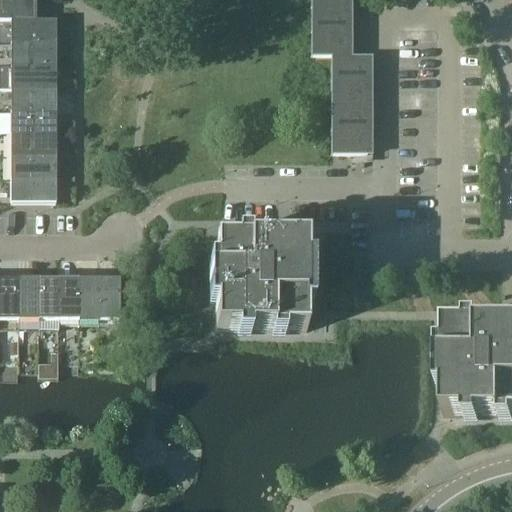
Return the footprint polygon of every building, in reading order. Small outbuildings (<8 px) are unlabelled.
[(35,24),(35,23),(35,1),(0,0),(0,24),(11,25),(11,24),(35,24)] [(345,61),(345,0),(314,0),(315,61),(335,61),(335,159),(365,159),(366,61),(345,61)] [(55,23),(35,23),(35,24),(11,24),(11,25),(11,47),(55,47),(55,23)] [(55,70),(55,47),(11,47),(11,70),(55,70)] [(55,93),(55,70),(11,70),(11,93),(55,93)] [(74,82),(65,83),(65,92),(74,92),(74,82)] [(55,116),(55,93),(11,93),(11,116),(55,116)] [(55,139),(55,116),(11,116),(11,139),(55,139)] [(55,162),(55,139),(11,139),(11,162),(55,162)] [(55,185),(55,162),(11,162),(11,185),(55,185)] [(55,207),(55,185),(11,185),(11,208),(55,207)] [(215,334),(306,334),(306,258),(314,258),(314,234),(302,234),(302,243),(215,243),(215,334)] [(175,283),(175,266),(159,266),(159,284),(175,283)] [(0,324),(19,324),(19,283),(0,282),(0,324)] [(39,324),(39,283),(19,283),(19,324),(39,324)] [(59,324),(59,283),(39,283),(39,324),(59,324)] [(79,324),(79,283),(59,283),(59,324),(79,324)] [(99,324),(99,283),(79,283),(79,324),(99,324)] [(119,324),(119,283),(99,283),(99,324),(119,324)] [(511,327),(444,327),(444,418),(511,418),(511,327)]
